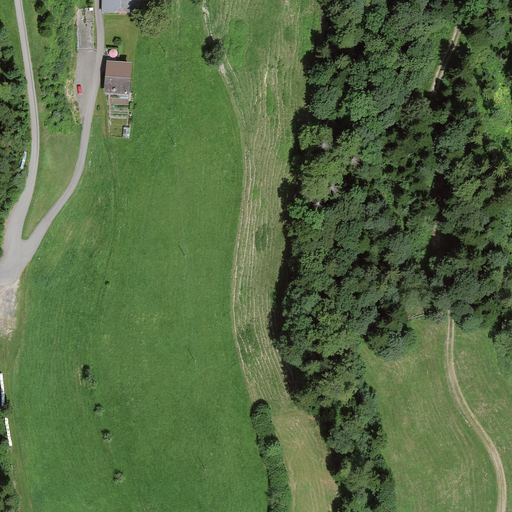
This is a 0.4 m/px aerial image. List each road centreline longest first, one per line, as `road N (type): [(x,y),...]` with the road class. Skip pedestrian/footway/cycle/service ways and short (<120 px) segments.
road 1 (track): [(457,0),(432,120),(437,240),(454,382),(498,464),(501,511)]
road 2 (track): [(98,0),(99,64),(81,162),(30,244),(12,254)]
road 3 (track): [(17,0),(33,163),(11,260),(0,271)]
